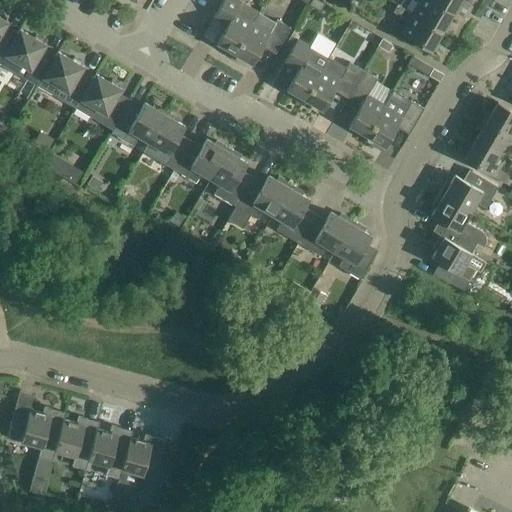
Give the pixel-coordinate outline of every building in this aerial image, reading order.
[(233,52),(258,11),(238,0),(222,0),(213,17),(226,25),(215,42),(233,52)] [(318,0),(310,0),(309,4),(319,10),(323,3),(318,0)] [(453,12),(432,0),(415,0),(418,1),(411,13),(442,30),(453,12)] [(432,0),(453,12),(459,0),(432,0)] [(442,30),(411,13),(397,4),(392,11),(407,20),(400,32),(430,50),(442,30)] [(275,22),(258,11),(233,52),(252,63),(262,46),(275,53),(290,27),(276,19),(275,22)] [(0,61),(17,32),(5,25),(7,21),(0,17),(0,61)] [(0,63),(37,85),(55,54),(43,47),(45,44),(19,29),(17,32),(0,61),(0,63)] [(382,38),(377,45),(388,51),(392,44),(382,38)] [(304,99),(328,57),(297,39),(283,61),(297,69),(286,88),(304,99)] [(37,85),(75,108),(93,77),(81,70),(83,66),(57,51),(55,54),(37,85)] [(345,67),(328,57),(304,99),(322,109),(334,90),(346,97),(363,70),(349,61),(345,67)] [(443,74),(433,68),(428,75),(439,81),(443,74)] [(377,78),(363,70),(346,97),(360,105),(348,125),(366,135),(384,104),(367,94),(377,78)] [(113,130),(126,107),(131,99),(119,92),(121,88),(95,73),(93,77),(75,108),(113,130)] [(392,91),(384,104),(366,135),(384,146),(396,126),(408,134),(423,108),(410,100),(409,101),(392,91)] [(148,141),(166,110),(154,103),(152,107),(144,102),(137,113),(126,107),(113,130),(111,133),(133,145),(138,136),(148,141)] [(511,110),(497,102),(486,121),(511,136),(511,110)] [(173,169),(188,143),(178,137),(184,126),(176,121),(178,117),(166,110),(148,141),(157,147),(151,156),(173,169)] [(511,136),(486,121),(475,139),(505,157),(511,146),(511,136)] [(210,178),(228,147),(216,140),(214,143),(206,138),(199,150),(188,143),(173,169),(195,182),(200,172),(210,178)] [(505,157),(475,139),(463,159),(493,177),(494,176),(508,185),(511,178),(511,177),(498,169),(505,157)] [(228,147),(210,178),(219,183),(213,193),(235,206),(250,180),(240,174),(246,162),(238,157),(240,154),(228,147)] [(442,195),(470,211),(475,202),(485,207),(497,186),(472,171),(466,181),(454,174),(442,195)] [(261,186),(250,180),(235,206),(227,219),(241,228),(249,214),(257,218),(262,209),(272,214),(290,183),(278,176),(276,180),(268,175),(261,186)] [(302,190),(290,183),(272,214),(281,220),(276,229),(297,242),(312,216),(302,210),(308,199),(300,194),(302,190)] [(464,220),(470,211),(442,195),(430,215),(442,222),(436,232),(440,234),(471,253),(476,243),(482,247),(484,244),(486,240),(485,236),(484,233),(482,231),(464,220)] [(312,216),(297,242),(319,255),(325,245),(334,251),(352,220),(340,213),(338,216),(330,211),(323,223),(312,216)] [(364,227),(352,220),(334,251),(343,256),(338,266),(360,279),(375,253),(364,246),(371,235),(362,230),(364,227)] [(440,234),(432,247),(436,249),(431,257),(442,264),(435,276),(463,289),(475,268),(465,262),(471,253),(440,234)] [(54,450),(63,418),(65,412),(47,407),(43,409),(42,413),(29,409),(27,416),(13,412),(6,437),(41,446),(38,456),(52,460),(54,450)] [(75,422),(63,418),(54,450),(74,456),(72,465),(85,469),(88,459),(96,428),(98,421),(80,416),(76,419),(75,422)] [(118,478),(121,468),(130,437),(132,430),(114,425),(110,428),(109,431),(96,428),(88,459),(108,465),(105,475),(118,478)] [(142,440),(130,437),(121,468),(142,474),(139,484),(152,488),(165,440),(147,435),(143,437),(142,440)]
